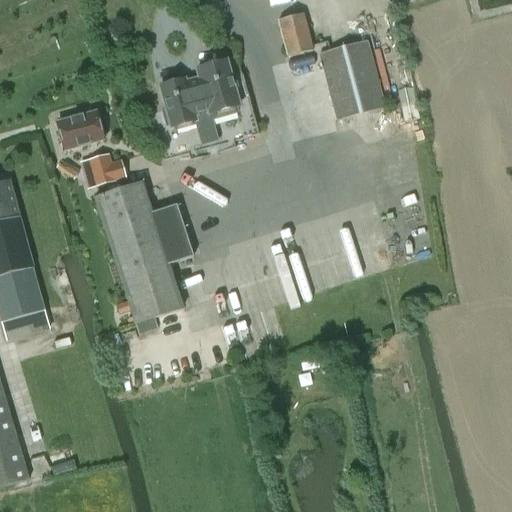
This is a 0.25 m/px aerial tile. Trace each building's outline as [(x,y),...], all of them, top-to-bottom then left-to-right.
[(313,52),(303,16),(278,22),(287,58),(313,52)] [(337,123),(385,110),(367,43),(319,56),(337,123)] [(166,111),(150,115),(157,140),(163,162),(259,136),(242,76),(231,80),(226,63),(196,71),(199,80),(185,84),(185,82),(159,88),(166,111)] [(96,113),(56,124),(64,153),(104,142),(96,113)] [(88,162),(95,189),(126,181),(120,162),(111,165),(109,156),(107,156),(88,162)] [(176,207),(152,215),(142,185),(94,201),(135,327),(183,312),(168,267),(193,259),(176,207)] [(10,187),(0,189),(0,227),(20,223),(10,187)] [(20,223),(0,227),(0,325),(5,344),(50,332),(20,223)] [(0,489),(28,482),(0,386),(0,489)]
